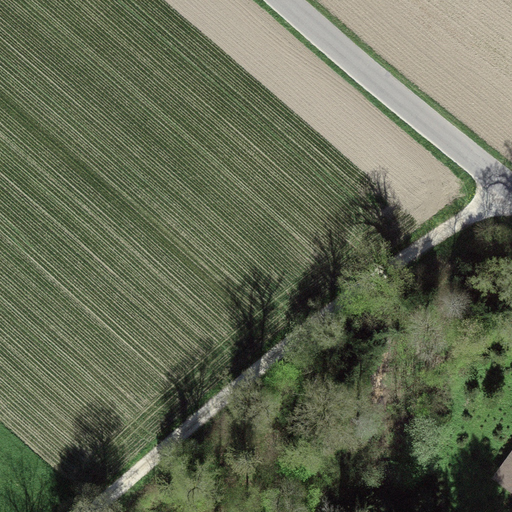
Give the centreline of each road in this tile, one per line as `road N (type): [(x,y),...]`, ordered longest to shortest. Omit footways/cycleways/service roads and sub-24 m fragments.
road 1 (track): [(86,511),(497,185)]
road 2 (residential): [(284,0),(511,196)]
